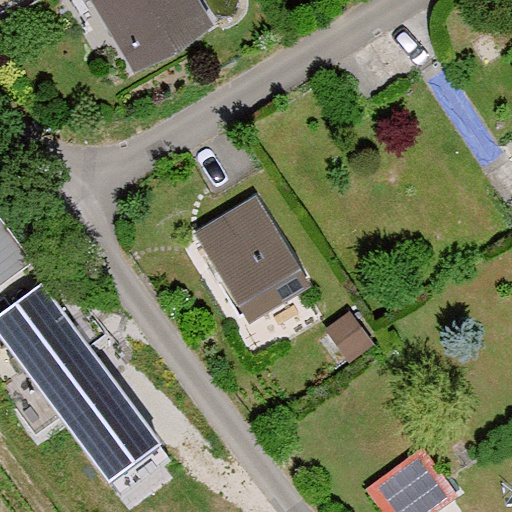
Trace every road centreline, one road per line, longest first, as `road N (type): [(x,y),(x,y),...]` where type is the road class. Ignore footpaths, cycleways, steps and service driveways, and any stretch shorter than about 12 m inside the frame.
road 1 (residential): [(68,190),(306,511)]
road 2 (residential): [(68,190),(404,0)]
